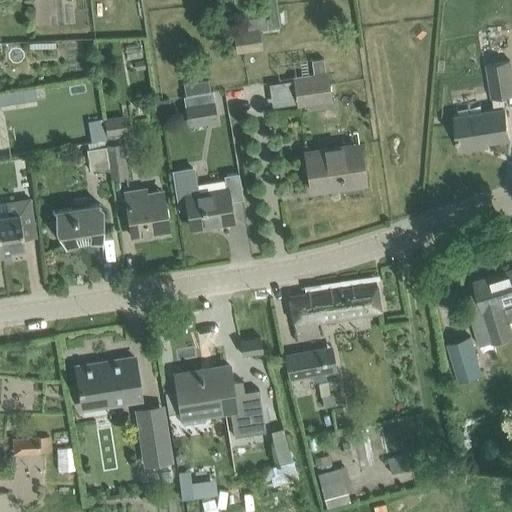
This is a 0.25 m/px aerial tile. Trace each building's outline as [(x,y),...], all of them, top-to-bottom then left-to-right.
[(260,31),(234,35),(237,53),(263,50),(260,31)] [(140,45),(125,48),(127,59),(142,57),(140,45)] [(511,70),(510,60),(487,64),(492,98),(511,94),(511,70)] [(327,70),(292,75),(297,106),(331,100),(327,70)] [(0,101),(15,99),(45,95),(44,85),(13,90),(0,91),(0,101)] [(213,101),(212,101),(210,91),(186,95),(188,105),(185,105),(188,123),(216,119),(213,101)] [(506,107),(454,114),(460,150),(481,147),(480,143),(511,139),(506,107)] [(124,114),(104,118),(107,133),(127,129),(124,114)] [(107,145),(106,145),(109,167),(110,167),(112,177),(128,174),(123,143),(107,145)] [(365,182),(360,151),(359,143),(305,151),(311,190),(365,182)] [(106,145),(86,148),(88,159),(90,170),(109,167),(106,145)] [(193,168),(174,171),(180,208),(188,207),(191,227),(233,220),(229,201),(227,188),(226,189),(197,193),(193,168)] [(146,189),(126,192),(129,217),(133,237),(135,236),(134,235),(144,233),(145,235),(168,231),(165,211),(163,195),(147,198),(146,189)] [(71,207),(55,210),(55,227),(57,230),(66,248),(78,242),(90,240),(103,242),(103,222),(103,206),(99,203),(90,204),(87,197),(73,199),(71,207)] [(0,215),(0,243),(2,257),(12,256),(11,250),(25,248),(23,238),(36,236),(33,217),(30,198),(6,202),(8,214),(0,215)] [(478,291),(463,295),(477,338),(492,334),(494,341),(509,336),(511,335),(511,334),(508,322),(511,321),(511,270),(475,282),(478,291)] [(304,292),(289,294),(293,317),(294,325),(296,341),(318,337),(316,321),(382,311),(380,300),(377,280),(315,290),(304,292)] [(469,335),(448,341),(460,380),(482,373),(469,335)] [(263,352),(261,337),(240,340),(242,355),(263,352)] [(299,351),(305,377),(336,372),(332,346),(299,351)] [(135,357),(76,366),(81,399),(82,408),(114,403),(141,398),(135,357)] [(230,365),(174,374),(178,393),(182,424),(205,420),(210,412),(229,409),(234,436),(265,431),(258,387),(244,389),(242,379),(232,380),(230,365)] [(332,395),(322,397),(324,407),(334,405),(332,395)] [(164,421),(144,424),(151,464),(170,460),(164,421)] [(273,471),(277,484),(297,478),(285,432),(271,435),(281,469),(273,471)] [(39,450),(38,435),(13,436),(14,452),(39,450)] [(73,468),(72,446),(55,446),(56,469),(73,468)] [(350,501),(344,477),(320,483),(326,507),(350,501)]
